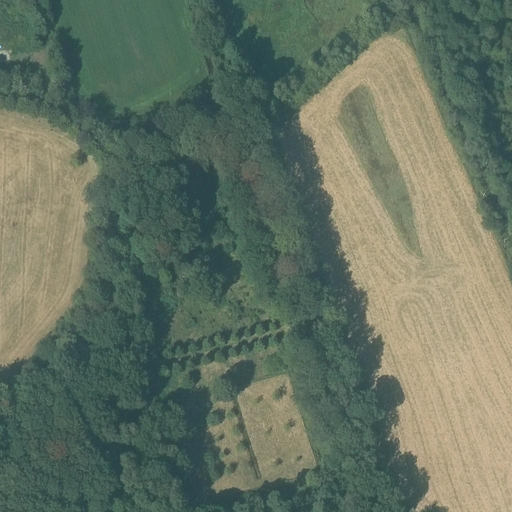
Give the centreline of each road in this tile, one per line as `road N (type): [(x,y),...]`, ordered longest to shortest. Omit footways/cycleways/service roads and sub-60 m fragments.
road 1 (track): [(244,150),(170,140),(111,170),(86,298),(49,377),(49,398),(0,415)]
road 2 (track): [(391,511),(325,425),(277,228),(244,150)]
road 3 (track): [(406,0),(511,243)]
road 4 (track): [(244,150),(199,0)]
